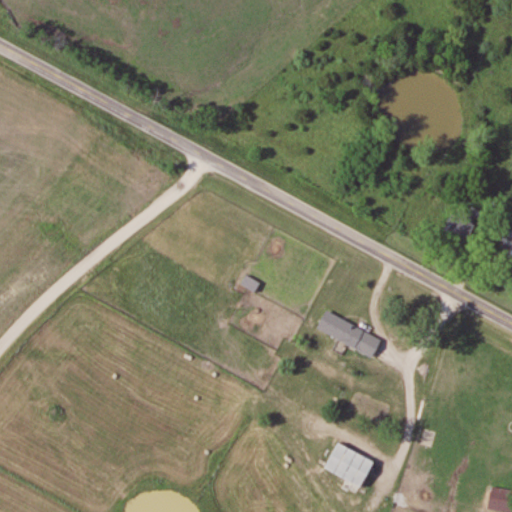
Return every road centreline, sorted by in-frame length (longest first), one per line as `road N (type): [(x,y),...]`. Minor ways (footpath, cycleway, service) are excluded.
road 1 (residential): [(511,324),(0,46)]
road 2 (residential): [(0,348),(205,159)]
